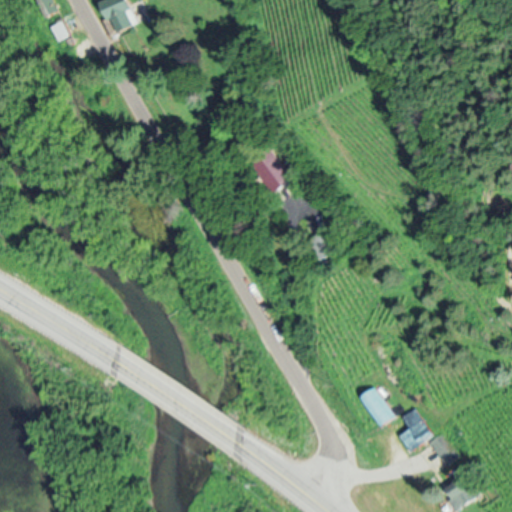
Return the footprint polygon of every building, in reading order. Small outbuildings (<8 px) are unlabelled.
[(60,10),(55,0),(39,0),(47,16),(60,10)] [(115,33),(139,21),(128,0),(104,0),(99,3),(115,33)] [(71,35),(64,19),(53,24),(59,40),(71,35)] [(255,160),(277,191),(295,178),(273,147),(255,160)] [(312,236),(320,258),(339,250),(330,229),(312,236)] [(396,416),(376,386),(363,395),(383,425),(396,416)] [(443,430),(434,435),(416,406),(403,413),(411,426),(401,433),(411,449),(429,438),(445,463),(458,455),(443,430)] [(446,487),(459,508),(479,495),(466,474),(446,487)]
